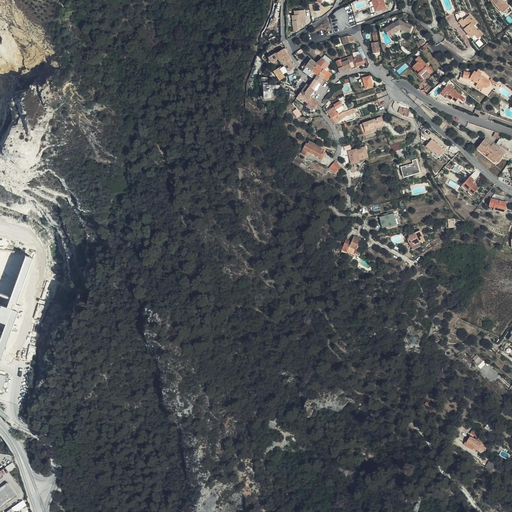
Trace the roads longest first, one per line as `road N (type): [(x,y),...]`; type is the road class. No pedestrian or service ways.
road 1 (tertiary): [(511,190),(396,95),(396,86)]
road 2 (track): [(485,511),(442,466),(404,404)]
road 3 (tertiary): [(396,86),(511,133)]
